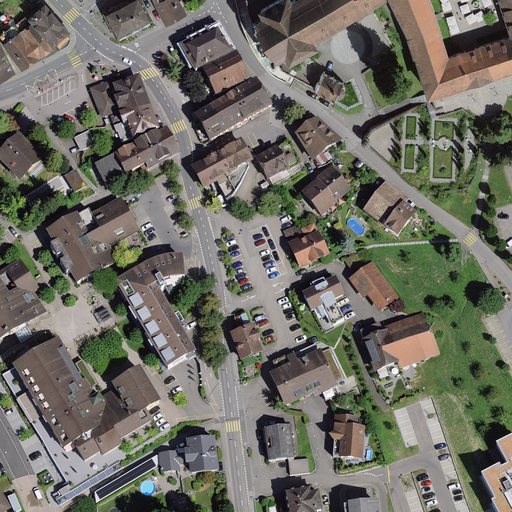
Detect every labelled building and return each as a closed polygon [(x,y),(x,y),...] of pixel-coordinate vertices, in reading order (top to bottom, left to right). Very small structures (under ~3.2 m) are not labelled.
[(126,0),(128,1),(106,11),(117,34),(149,19),(139,0),(126,0)] [(179,0),(155,0),(166,21),(185,13),(179,0)] [(299,0),(294,3),(292,0),(279,0),(263,9),(269,18),(257,25),(270,47),(278,61),(290,55),(295,64),(327,46),(321,35),(381,0),(299,0)] [(511,68),(511,0),(394,0),(430,92),(511,68)] [(38,24),(54,44),(70,31),(51,8),(35,20),(38,24)] [(20,38),(38,62),(57,48),(54,44),(38,24),(20,38)] [(217,28),(183,46),(196,70),(230,51),(217,28)] [(7,45),(19,72),(38,62),(20,38),(7,45)] [(7,45),(0,48),(0,80),(19,72),(7,45)] [(205,70),(218,97),(249,81),(235,54),(205,70)] [(323,73),(315,88),(337,101),(344,99),(347,92),(345,86),(323,73)] [(121,112),(123,117),(149,107),(138,78),(112,88),(110,83),(98,88),(93,90),(104,118),(121,112)] [(211,142),(270,107),(256,82),(196,117),(211,142)] [(158,128),(149,107),(123,117),(126,123),(116,126),(122,142),(158,128)] [(319,124),(301,137),(324,169),(343,156),(319,124)] [(165,129),(98,166),(107,183),(146,162),(149,168),(178,153),(165,129)] [(92,132),(77,139),(82,150),(97,144),(92,132)] [(48,164),(25,138),(5,155),(28,181),(48,164)] [(249,140),(203,169),(218,193),(264,164),(249,140)] [(295,149),(269,165),(283,188),(310,171),(295,149)] [(66,176),(76,193),(88,186),(77,169),(66,176)] [(331,169),(317,181),(336,202),(350,190),(331,169)] [(317,181),(303,194),(322,214),(336,202),(317,181)] [(387,186),(368,212),(399,236),(416,214),(400,203),(403,198),(387,186)] [(125,194),(56,230),(83,282),(152,245),(125,194)] [(297,228),(285,234),(302,269),(328,256),(314,225),(299,232),(297,228)] [(154,261),(115,283),(165,371),(195,354),(158,287),(170,281),(186,280),(183,256),(169,257),(154,261)] [(24,263),(0,278),(0,338),(2,342),(53,310),(24,263)] [(372,266),(354,279),(366,296),(369,294),(380,309),(395,298),(372,266)] [(315,290),(305,295),(313,311),(324,306),(334,325),(344,320),(333,301),(344,295),(335,279),(325,284),(324,281),(313,287),(315,290)] [(380,326),(362,333),(377,371),(399,362),(401,367),(437,353),(423,317),(382,333),(380,326)] [(252,328),(233,336),(243,361),(262,353),(252,328)] [(64,342),(21,369),(87,474),(169,423),(163,414),(173,408),(150,372),(102,402),(64,342)] [(278,371),(273,373),(288,404),(320,389),(326,400),(338,394),(333,383),(344,378),(330,350),(321,355),(316,345),(275,364),(278,371)] [(359,419),(336,418),(335,442),(345,442),(345,460),(368,460),(369,429),(359,429),(359,419)] [(295,429),(268,433),(272,463),(299,460),(295,429)] [(511,511),(511,438),(499,447),(511,470),(487,480),(504,511),(511,511)] [(218,444),(192,446),(194,474),(220,472),(218,444)] [(178,454),(164,456),(166,474),(180,473),(178,454)] [(0,488),(0,511),(8,511),(13,510),(0,488)] [(315,491),(292,495),(295,511),(324,511),(322,497),(316,498),(315,491)] [(15,493),(9,496),(15,511),(16,511),(23,509),(15,493)]
